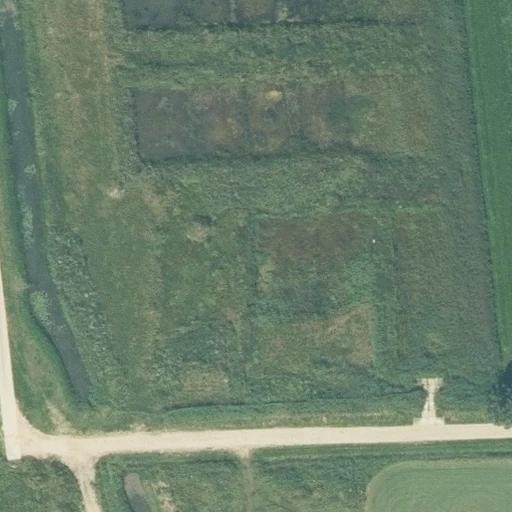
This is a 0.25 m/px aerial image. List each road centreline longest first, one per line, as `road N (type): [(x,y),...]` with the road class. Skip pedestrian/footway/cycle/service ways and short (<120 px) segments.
road 1 (track): [(30,446),(511,429)]
road 2 (tertiary): [(93,511),(0,274)]
